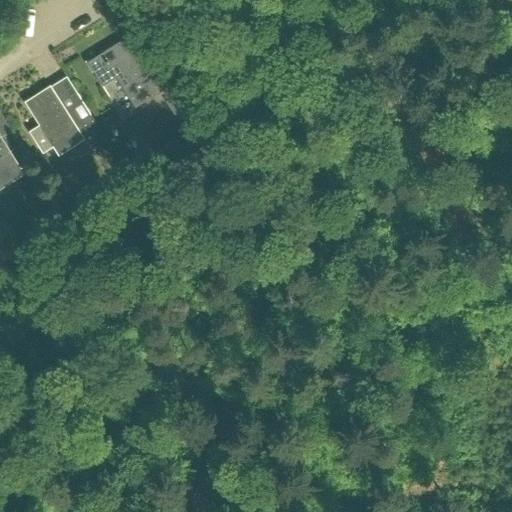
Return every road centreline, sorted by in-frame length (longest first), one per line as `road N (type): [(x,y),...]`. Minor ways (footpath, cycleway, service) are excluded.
road 1 (track): [(0,357),(382,0)]
road 2 (track): [(197,511),(242,372),(265,242),(245,0)]
